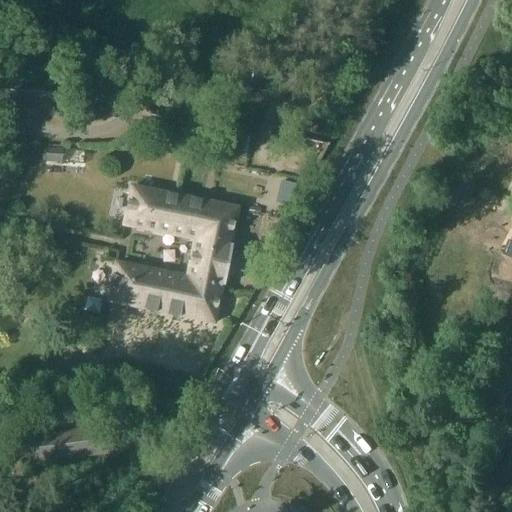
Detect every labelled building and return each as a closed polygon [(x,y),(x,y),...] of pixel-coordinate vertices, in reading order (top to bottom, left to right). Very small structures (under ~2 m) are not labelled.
[(0,105),(61,109),(62,82),(0,78),(0,105)] [(63,157),(63,150),(45,149),(45,156),(44,163),(63,164),(63,157)] [(224,284),(231,247),(229,246),(237,209),(130,189),(123,227),(194,241),(187,279),(116,265),(108,304),(215,324),(222,283),(224,284)] [(93,431),(96,456),(113,454),(110,429),(93,431)] [(32,464),(49,462),(46,437),(29,439),(32,464)]
